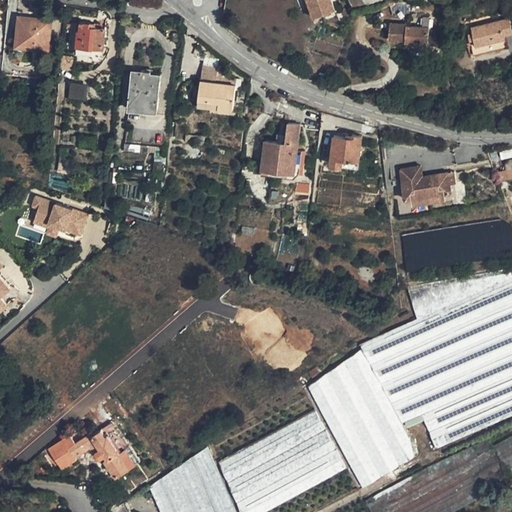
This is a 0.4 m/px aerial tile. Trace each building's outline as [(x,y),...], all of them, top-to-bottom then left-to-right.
[(335,10),(331,0),(307,0),(310,6),(314,17),(335,10)] [(340,14),(346,17),(348,10),(342,8),(340,14)] [(32,18),(20,16),(17,44),(49,47),(51,19),(39,18),(38,21),(32,20),(32,18)] [(429,17),(420,16),(419,27),(428,27),(429,17)] [(507,47),(505,39),(504,35),(511,33),(511,29),(509,18),(472,27),(473,33),(474,39),(470,40),(474,55),(507,47)] [(80,31),(78,30),(77,46),(104,49),(106,28),(95,27),(95,23),(81,21),(80,31)] [(428,45),(428,31),(428,27),(419,27),(389,25),(388,42),(403,43),(403,50),(408,50),(408,48),(417,48),(417,52),(428,52),(428,45)] [(440,45),(440,32),(428,31),(428,45),(440,45)] [(49,47),(37,46),(34,78),(45,79),(49,47)] [(104,49),(77,46),(76,53),(93,55),(95,68),(103,60),(107,55),(109,49),(104,49)] [(95,68),(93,55),(76,53),(75,70),(85,70),(95,68)] [(202,66),(201,80),(216,82),(217,76),(218,68),(202,66)] [(158,112),(161,74),(151,73),(151,71),(142,70),(141,71),(140,71),(140,72),(132,71),(129,109),(158,112)] [(237,78),(217,76),(216,82),(236,84),(237,78)] [(42,78),(27,77),(27,84),(41,85),(42,78)] [(216,82),(201,80),(200,86),(198,99),(219,101),(218,108),(234,109),(236,84),(216,82)] [(69,98),(86,99),(87,84),(69,83),(69,98)] [(219,101),(198,99),(198,105),(218,108),(219,101)] [(176,123),(175,132),(187,133),(188,124),(176,123)] [(300,124),(288,123),(286,143),(265,141),(263,161),(262,170),(300,174),(303,174),(305,151),(297,151),(300,124)] [(359,168),(362,136),(352,135),(352,138),(347,137),(334,136),(331,165),(343,166),(359,168)] [(162,160),(163,147),(156,146),(155,152),(154,159),(162,160)] [(263,161),(254,161),(253,174),(295,179),(300,174),(262,170),(263,161)] [(162,173),(163,163),(153,162),(153,172),(162,173)] [(422,177),(421,166),(401,169),(402,180),(422,177)] [(458,184),(456,171),(448,172),(450,185),(458,184)] [(445,193),(452,192),(450,185),(448,172),(428,176),(429,180),(423,181),(422,177),(402,180),(405,200),(411,199),(445,193)] [(297,186),(294,192),(309,193),(310,184),(297,183),(297,186)] [(412,205),(446,199),(445,193),(411,199),(412,205)] [(44,209),(47,200),(36,197),(33,205),(39,207),(44,209)] [(44,209),(39,207),(34,222),(49,227),(50,223),(51,223),(60,226),(82,234),(88,215),(47,200),(44,209)] [(60,226),(51,223),(48,232),(57,235),(60,226)] [(253,236),(254,228),(242,226),(241,234),(253,236)] [(511,267),(408,287),(416,318),(360,344),(363,349),(404,422),(424,414),(437,445),(511,413),(511,267)] [(0,296),(11,287),(0,275),(0,296)] [(316,351),(202,316),(195,337),(303,370),(316,351)] [(404,422),(363,349),(307,386),(363,486),(417,453),(413,439),(412,436),(411,433),(410,430),(408,427),(404,422)] [(304,391),(212,442),(242,511),(310,511),(356,486),(304,391)] [(113,420),(102,428),(106,435),(108,433),(121,451),(130,445),(113,420)] [(70,434),(48,449),(62,469),(77,459),(75,457),(91,447),(97,456),(98,457),(101,457),(105,454),(108,458),(104,460),(116,477),(141,460),(130,445),(121,451),(108,433),(106,435),(102,428),(90,436),(89,433),(76,442),(70,434)] [(511,433),(494,443),(489,436),(445,460),(443,457),(365,500),(372,511),(450,511),(511,478),(511,433)] [(150,485),(161,511),(237,511),(208,446),(150,485)] [(131,511),(126,502),(114,508),(116,511),(131,511)]
